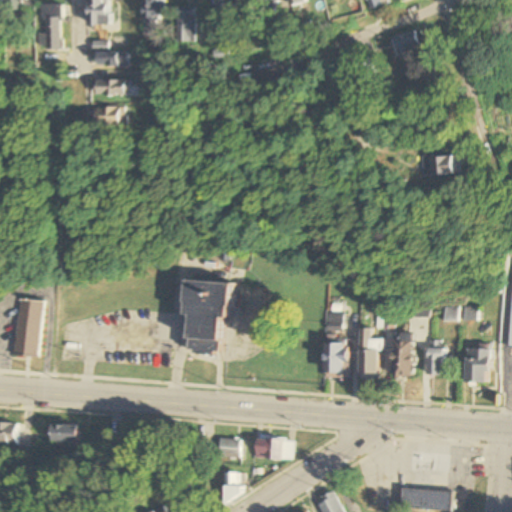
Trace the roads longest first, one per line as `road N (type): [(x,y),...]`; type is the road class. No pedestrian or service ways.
road 1 (tertiary): [(511,433),(0,394)]
road 2 (residential): [(461,0),(271,68)]
road 3 (residential): [(491,175),(445,0)]
road 4 (residential): [(404,426),(261,511)]
